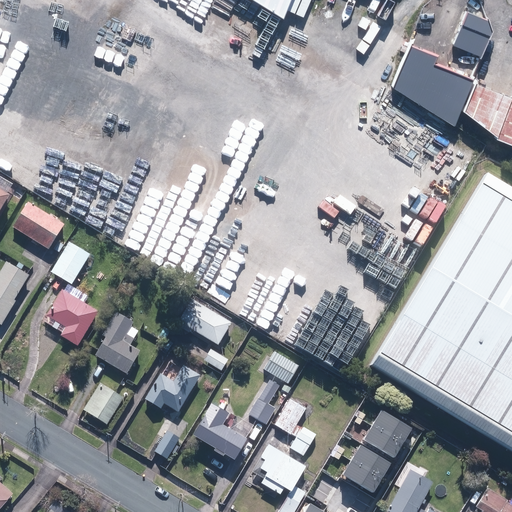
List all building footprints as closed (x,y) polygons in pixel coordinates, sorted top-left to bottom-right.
[(249,0),(279,19),(287,0),(249,0)] [(492,22),(464,10),(449,46),(477,58),(492,22)] [(434,55),(407,45),(389,88),(450,127),(470,79),(430,63),(434,55)] [(491,139),(511,147),(511,85),(508,98),(470,83),(459,112),(491,139)] [(511,188),(494,177),(377,366),(511,448),(511,188)] [(10,228),(46,251),(62,227),(25,204),(10,228)] [(67,242),(49,273),(71,286),(89,255),(67,242)] [(4,264),(0,270),(0,326),(14,303),(13,302),(27,278),(4,264)] [(63,329),(57,337),(76,349),(97,313),(91,310),(91,309),(60,291),(44,317),(63,329)] [(178,323),(216,346),(229,324),(191,301),(178,323)] [(93,358),(124,375),(137,351),(128,347),(136,332),(128,328),(131,323),(112,313),(100,337),(103,339),(93,358)] [(208,350),(202,362),(220,372),(226,360),(208,350)] [(273,352),(262,371),(286,385),(298,366),(273,352)] [(176,413),(198,376),(182,366),(172,382),(159,374),(143,400),(159,410),(162,405),(176,413)] [(268,380),(247,415),(264,426),(275,408),(268,403),(278,386),(268,380)] [(82,411),(105,425),(122,399),(99,384),(82,411)] [(288,449),(302,457),(315,435),(297,425),(306,409),(289,399),(273,427),(294,439),(288,449)] [(218,427),(226,416),(208,405),(188,439),(205,449),(206,449),(231,462),(243,441),(218,427)] [(380,409),(371,424),(401,442),(410,428),(380,409)] [(371,424),(362,438),(392,457),(401,442),(371,424)] [(153,451),(165,459),(169,453),(173,455),(181,443),(165,433),(153,451)] [(389,462),(359,443),(350,458),(381,476),(389,462)] [(276,511),(293,511),(305,492),(293,486),(304,468),(266,446),(251,473),(262,479),(258,485),(277,495),(281,490),(287,494),(276,511)] [(381,476),(350,458),(341,472),(372,490),(381,476)] [(385,511),(415,511),(430,483),(407,471),(385,511)] [(0,485),(0,508),(11,495),(0,485)] [(511,511),(511,508),(483,491),(473,508),(480,511),(479,511),(511,511)] [(308,502),(301,511),(323,511),(308,502)]
